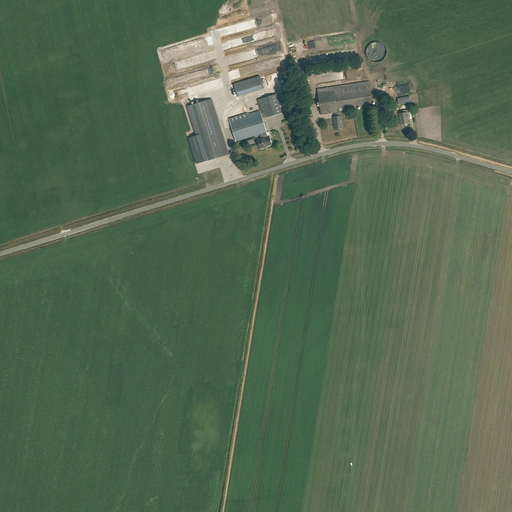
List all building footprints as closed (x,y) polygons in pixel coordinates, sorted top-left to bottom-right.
[(238,62),(254,59),(252,52),(237,55),(238,62)] [(233,79),(283,67),(280,58),(231,70),(233,79)] [(260,76),(234,85),(238,97),(264,89),(260,76)] [(372,104),(369,82),(317,89),(320,115),(334,113),(335,117),(333,117),(335,129),(343,128),(341,116),(340,116),(340,112),(341,112),(340,108),(372,104)] [(281,113),(275,94),(257,100),(261,114),(249,118),(247,113),(229,119),(230,123),(230,124),(236,142),(260,134),(261,138),(260,139),(257,140),(260,149),(268,147),(267,146),(272,145),(270,136),(267,137),(265,132),(266,132),(262,119),(281,113)] [(211,99),(187,106),(197,136),(189,138),(196,164),(228,155),(211,99)] [(412,112),(411,105),(407,105),(407,109),(402,110),(402,114),(399,114),(400,125),(408,124),(406,113),(412,112)]
